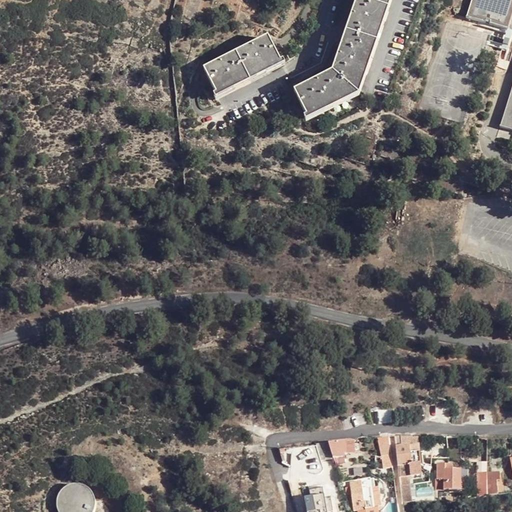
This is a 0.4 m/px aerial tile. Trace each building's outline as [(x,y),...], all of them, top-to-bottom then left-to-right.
[(396,0),(364,0),(340,76),(302,92),(314,120),(367,97),(396,0)] [(511,19),(511,0),(468,0),(464,17),(508,31),(511,19)] [(285,66),(272,39),(207,70),(220,97),(285,66)] [(511,87),(499,129),(511,132),(511,87)] [(395,437),(394,437),(396,447),(412,445),(413,445),(412,437),(411,437),(395,437)] [(392,453),(390,440),(379,442),(380,455),(392,454),(392,453)] [(329,443),(334,459),(346,457),(346,452),(346,441),(329,443)] [(321,462),(334,459),(329,443),(318,444),(321,462)] [(397,459),(399,471),(406,470),(408,470),(410,476),(420,473),(412,445),(396,447),(397,459)] [(392,454),(380,455),(381,456),(382,469),(393,468),(392,454)] [(450,461),(436,462),(438,478),(445,477),(446,489),(466,488),(465,477),(461,477),(460,467),(459,467),(459,462),(451,462),(450,461)] [(400,479),(400,480),(407,478),(406,470),(399,471),(400,479)] [(488,490),(488,495),(499,493),(498,481),(501,480),(501,471),(488,472),(488,490)] [(477,481),(477,490),(488,490),(488,472),(477,472),(477,474),(478,474),(478,481),(477,481)] [(350,482),(350,487),(351,494),(352,494),(354,511),(374,508),(372,488),(363,489),(362,481),(350,482)] [(94,511),(95,511),(96,508),(96,505),(96,502),(96,499),(95,495),(93,493),(90,489),(88,487),(85,486),(83,485),(81,484),(78,484),(75,484),(73,485),(70,486),(66,488),(63,491),(61,493),(59,496),(58,499),(58,503),(58,507),(59,509),(60,511),(59,511),(94,511)] [(314,496),(324,494),(323,487),(313,489),(314,496)] [(305,498),(307,511),(333,511),(331,497),(325,497),(324,494),(314,496),(305,498)]
